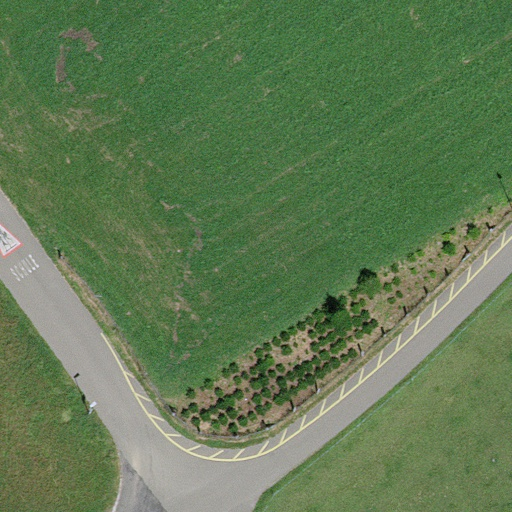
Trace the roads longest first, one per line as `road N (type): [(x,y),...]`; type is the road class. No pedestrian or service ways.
road 1 (residential): [(184,499),(302,427),(511,244)]
road 2 (residential): [(184,499),(0,231)]
